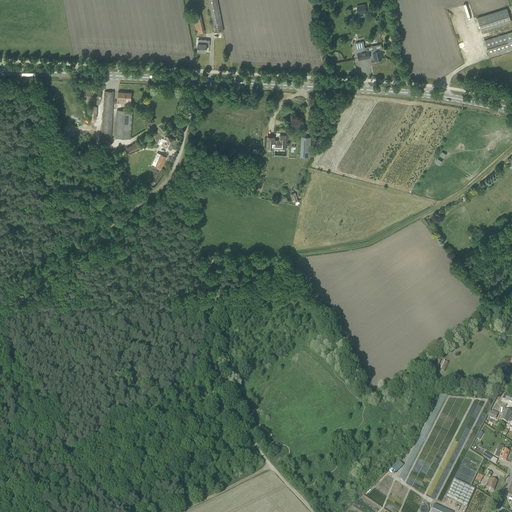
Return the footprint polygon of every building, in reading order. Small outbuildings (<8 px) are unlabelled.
[(207,0),(214,33),(223,31),(217,0),(207,0)] [(357,6),(358,14),(367,12),(365,4),(357,6)] [(511,22),(507,8),(477,17),(481,31),(511,22)] [(205,31),(200,14),(193,16),(197,34),(205,31)] [(511,48),(511,31),(484,41),(489,56),(511,48)] [(202,39),(200,39),(198,39),(197,51),(206,51),(206,39),(202,39)] [(369,50),(365,50),(363,42),(355,43),(357,52),(358,60),(370,57),(370,60),(374,59),(374,60),(378,59),(378,60),(381,60),(381,59),(382,58),(381,55),(383,55),(382,48),(369,50)] [(81,90),(81,99),(84,100),(84,103),(100,104),(101,91),(81,90)] [(105,91),(101,141),(111,141),(114,92),(105,91)] [(117,103),(131,104),(131,93),(118,92),(117,103)] [(115,138),(131,139),(132,111),(117,110),(115,138)] [(170,148),(174,139),(162,135),(163,132),(161,131),(153,135),(156,140),(161,138),(161,140),(164,141),(163,145),(170,148)] [(274,137),(268,137),(267,149),(273,149),(273,146),(285,146),(286,136),(280,135),(280,140),(274,140),(274,137)] [(309,157),(311,137),(301,137),(299,157),(309,157)] [(140,150),(137,143),(126,148),(129,155),(140,150)] [(161,168),(166,157),(160,154),(156,166),(161,168)] [(298,201),(295,193),(290,195),(293,203),(298,201)] [(439,370),(444,372),(448,362),(444,360),(439,370)] [(438,395),(399,478),(405,481),(444,398),(438,395)] [(511,419),(509,418),(511,412),(504,409),(500,420),(507,423),(508,422),(511,423),(509,426),(511,427),(511,419)] [(491,410),(489,416),(495,419),(498,412),(491,410)] [(505,461),(509,452),(498,447),(495,456),(505,461)] [(492,457),(485,452),(482,456),(490,461),(492,457)] [(396,472),(403,465),(398,460),(391,468),(396,472)] [(478,474),(475,480),(480,483),(483,477),(478,474)] [(486,487),(493,490),(497,481),(490,478),(486,487)] [(455,479),(446,497),(466,507),(475,489),(455,479)] [(428,490),(426,496),(436,499),(439,490),(435,489),(434,492),(428,490)]
